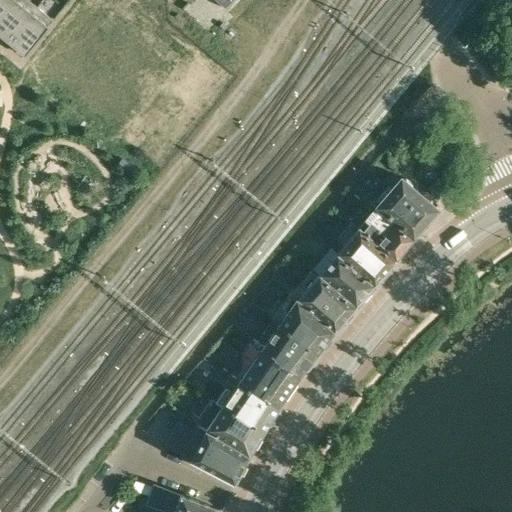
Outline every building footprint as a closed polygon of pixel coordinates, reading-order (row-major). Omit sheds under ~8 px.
[(0,0),(0,19),(15,0),(0,0)] [(32,12),(16,0),(15,0),(0,19),(0,36),(8,42),(32,12)] [(105,36),(138,62),(158,37),(125,11),(105,36)] [(49,26),(32,12),(8,42),(24,56),(49,26)] [(88,64),(76,78),(98,96),(109,82),(88,64)] [(401,176),(376,206),(413,238),(438,208),(401,176)] [(360,210),(351,220),(396,258),(413,238),(376,206),(376,207),(368,216),(360,210)] [(344,243),(337,251),(336,252),(374,284),(396,258),(351,220),(351,221),(337,238),(344,243)] [(320,272),(357,304),(374,284),(336,252),(337,251),(331,247),(314,267),(320,272)] [(320,272),(299,298),(335,330),(357,304),(320,272)] [(280,323),(316,353),(335,330),(299,298),(297,297),(290,308),(283,304),(274,317),(280,323)] [(280,323),(261,349),(296,378),(301,371),(316,353),(280,323)] [(261,349),(243,376),(279,402),(296,378),(261,349)] [(229,381),(218,397),(264,428),(277,406),(279,402),(243,376),(236,386),(229,381)] [(212,420),(205,429),(249,455),(264,428),(218,397),(205,416),(212,420)] [(234,481),(249,455),(205,429),(196,423),(187,441),(171,433),(165,445),(234,481)] [(146,504),(161,509),(169,511),(220,511),(222,510),(167,489),(153,484),(146,504)]
